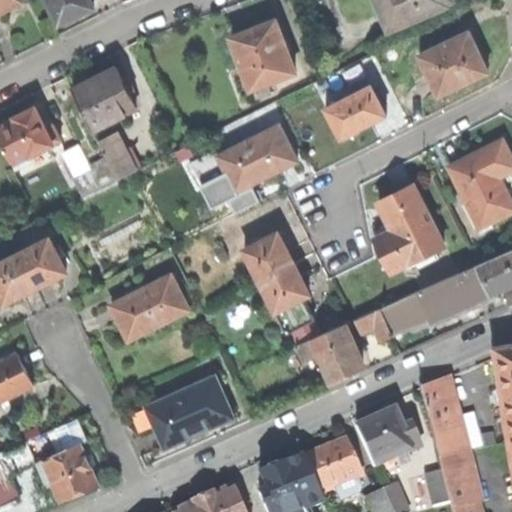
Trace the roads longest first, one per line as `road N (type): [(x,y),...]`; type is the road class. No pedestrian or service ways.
road 1 (residential): [(511,324),(142,495)]
road 2 (residential): [(511,92),(320,186),(342,233)]
road 3 (residential): [(0,85),(183,0)]
road 4 (residential): [(142,495),(67,337)]
